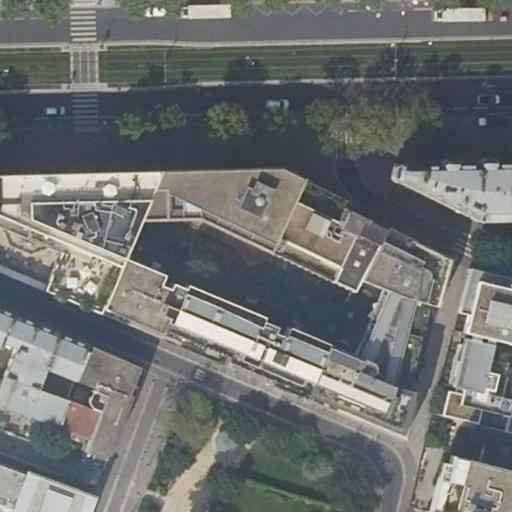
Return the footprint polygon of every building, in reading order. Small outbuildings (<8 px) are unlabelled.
[(511,233),(511,162),(476,163),(394,165),(391,180),(443,205),(489,228),(511,233)] [(274,168),(158,170),(130,240),(332,333),(338,323),(342,314),(344,310),(351,295),(353,290),(366,262),(367,263),(382,230),(384,227),(345,208),(348,202),(335,196),(299,179),(288,174),(274,168)] [(44,173),(0,174),(0,272),(4,274),(62,298),(99,314),(130,240),(158,170),(44,173)] [(342,314),(338,323),(332,333),(130,240),(99,314),(130,326),(237,371),(326,408),(338,413),(404,441),(406,432),(417,391),(407,389),(410,378),(422,330),(429,304),(438,306),(444,282),(450,258),(441,253),(434,250),(413,240),(408,238),(384,227),(382,230),(367,263),(366,262),(353,290),(351,295),(344,310),(342,314)] [(511,279),(504,277),(468,268),(462,295),(458,311),(468,313),(464,329),(511,340),(511,279)] [(58,375),(53,387),(47,386),(45,393),(63,400),(84,345),(37,325),(0,309),(0,376),(2,377),(34,389),(42,369),(58,375)] [(511,394),(511,397),(502,395),(507,373),(505,373),(508,359),(485,354),(486,348),(463,342),(451,390),(448,389),(443,407),(441,415),(488,427),(511,432),(511,394)] [(128,399),(139,368),(126,362),(85,345),(84,345),(63,400),(97,412),(88,438),(83,451),(98,457),(106,459),(111,446),(128,399)] [(30,423),(31,417),(69,431),(88,438),(97,412),(63,400),(45,393),(34,389),(2,377),(0,382),(0,431),(3,432),(10,410),(26,416),(24,420),(30,423)] [(511,432),(488,427),(478,463),(451,456),(444,480),(435,511),(506,511),(511,493),(511,432)] [(213,441),(215,446),(217,449),(221,451),(225,452),(229,451),(233,448),(235,445),(236,441),(236,436),(233,433),(230,430),(226,429),(221,429),(217,432),(214,436),(213,441)] [(0,511),(87,511),(88,510),(92,500),(78,495),(59,488),(60,486),(15,469),(0,463),(0,511)]
